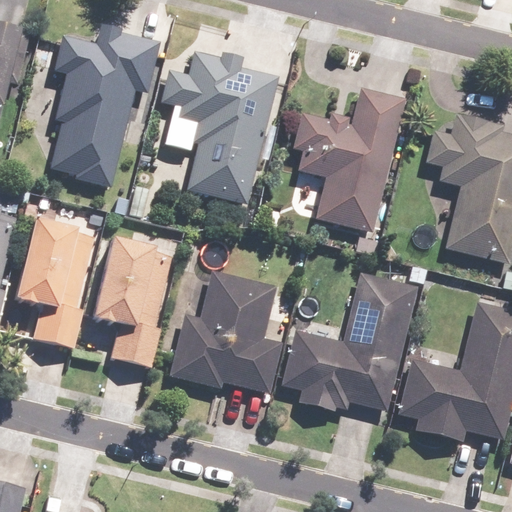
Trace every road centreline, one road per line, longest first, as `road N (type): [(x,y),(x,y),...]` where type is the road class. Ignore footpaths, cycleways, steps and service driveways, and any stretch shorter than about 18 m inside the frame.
road 1 (residential): [(404,511),(0,412)]
road 2 (residential): [(300,0),(511,51)]
